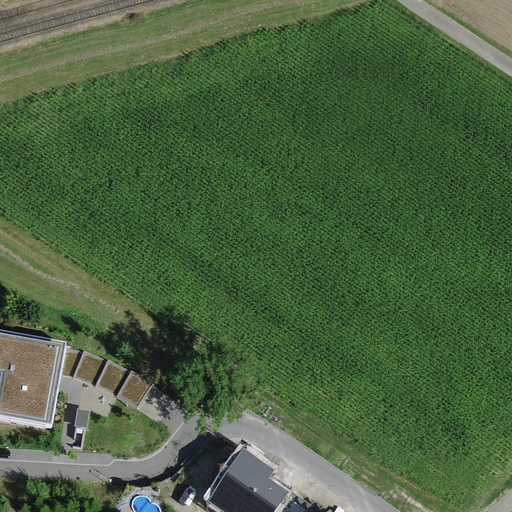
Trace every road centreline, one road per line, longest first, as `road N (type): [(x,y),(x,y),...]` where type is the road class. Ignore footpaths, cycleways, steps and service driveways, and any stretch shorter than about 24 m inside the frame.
road 1 (unclassified): [(413,0),(511,67),(511,496),(494,511)]
road 2 (residential): [(372,511),(263,433),(242,427),(201,429),(167,465),(138,475),(0,467)]
